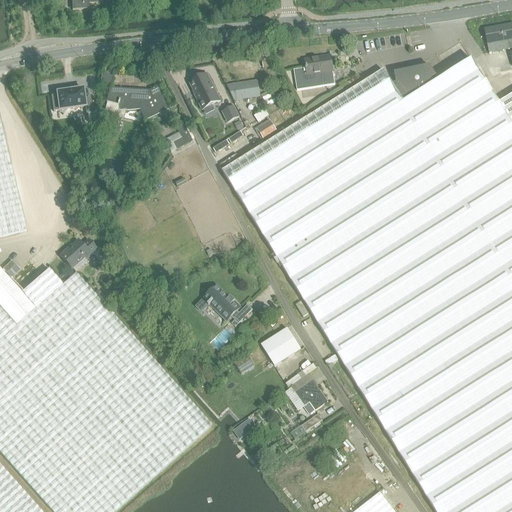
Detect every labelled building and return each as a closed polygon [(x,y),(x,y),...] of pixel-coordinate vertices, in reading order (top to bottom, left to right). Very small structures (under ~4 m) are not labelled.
[(71,0),(72,11),(89,10),(89,5),(103,4),(103,0),(71,0)] [(511,25),(484,30),(489,54),(511,49),(511,25)] [(301,70),(294,72),(297,91),(334,85),(332,73),(330,57),(307,61),(307,59),(304,60),(305,68),(306,68),(306,70),(301,70)] [(270,59),(262,60),(263,70),(272,68),(270,59)] [(384,72),(222,173),(435,511),(511,511),(511,96),(501,103),(474,61),(404,104),(403,104),(393,87),(384,72)] [(396,84),(393,87),(403,104),(433,85),(431,81),(436,77),(429,67),(394,74),(396,84)] [(102,72),(101,84),(113,84),(114,73),(102,72)] [(207,75),(189,84),(202,111),(220,102),(207,75)] [(257,82),(226,87),(234,102),(235,101),(236,103),(243,102),(243,100),(260,98),(257,82)] [(104,113),(117,116),(124,118),(126,111),(140,110),(145,120),(166,110),(156,89),(144,95),(143,95),(140,96),(140,94),(120,93),(110,90),(104,113)] [(57,96),(51,97),(53,112),(59,111),(85,108),(86,115),(92,114),(90,98),(84,99),(82,90),(56,94),(57,96)] [(275,96),(264,103),(267,108),(278,102),(275,96)] [(233,108),(222,113),(228,124),(238,118),(233,108)] [(258,121),(269,117),(267,110),(255,114),(258,121)] [(0,120),(0,237),(27,231),(1,125),(0,120)] [(181,139),(172,143),(176,150),(192,142),(184,126),(186,125),(183,120),(180,121),(181,123),(178,125),(180,127),(176,129),(179,133),(181,138),(181,139)] [(269,120),(254,130),(262,141),(277,131),(269,120)] [(240,122),(234,125),(237,131),(243,128),(240,122)] [(230,159),(220,165),(223,171),(240,161),(236,155),(230,159)] [(86,260),(97,251),(88,241),(82,247),(78,242),(69,250),(68,249),(60,256),(72,269),(84,258),(86,260)] [(6,274),(15,266),(11,262),(2,270),(6,274)] [(0,269),(0,308),(16,327),(62,285),(49,271),(36,282),(21,294),(14,286),(14,285),(0,269)] [(0,454),(51,511),(115,511),(211,426),(76,274),(62,285),(16,327),(0,308),(0,454)] [(217,286),(198,305),(204,311),(209,305),(227,323),(232,318),(235,321),(231,325),(235,328),(243,320),(252,310),(247,305),(240,314),(239,314),(237,312),(240,309),(217,286)] [(94,293),(98,299),(102,296),(97,290),(94,293)] [(102,296),(98,299),(105,306),(112,300),(109,296),(102,296)] [(301,303),(295,306),(303,318),(308,315),(301,303)] [(228,325),(209,344),(218,352),(237,334),(228,325)] [(287,329),(261,346),(275,367),(301,350),(287,329)] [(248,356),(234,364),(241,375),(255,367),(248,356)] [(295,393),(308,412),(310,415),(315,412),(327,403),(312,381),(295,393)] [(289,409),(280,397),(274,400),(283,413),(289,409)] [(318,416),(302,427),(306,433),(322,422),(318,416)] [(249,420),(233,432),(240,441),(256,429),(249,420)] [(291,434),(290,434),(295,441),(297,440),(306,433),(302,427),(301,427),(291,434)] [(41,511),(0,465),(0,511),(41,511)] [(393,511),(379,493),(355,511),(393,511)]
